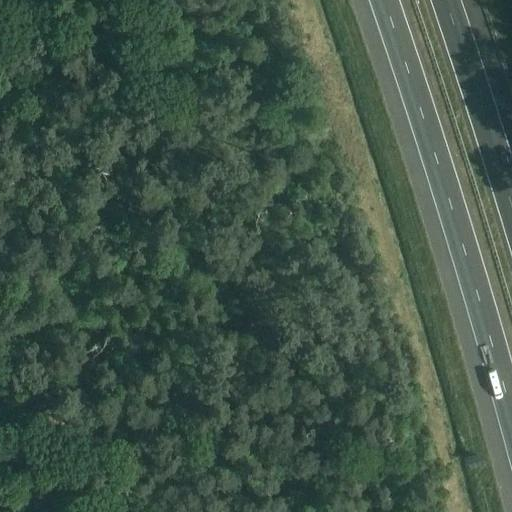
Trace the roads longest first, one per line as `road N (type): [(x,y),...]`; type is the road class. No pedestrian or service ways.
road 1 (motorway): [(381,0),(511,426)]
road 2 (motorway): [(511,217),(443,0)]
